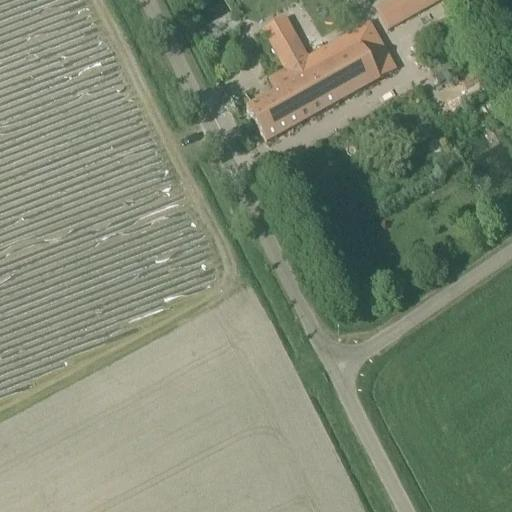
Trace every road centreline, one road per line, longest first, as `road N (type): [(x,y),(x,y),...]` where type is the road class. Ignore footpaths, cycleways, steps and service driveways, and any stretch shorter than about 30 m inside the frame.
road 1 (unclassified): [(336,371),(146,0)]
road 2 (unclassified): [(511,250),(336,371)]
road 3 (unclassified): [(403,511),(336,371)]
